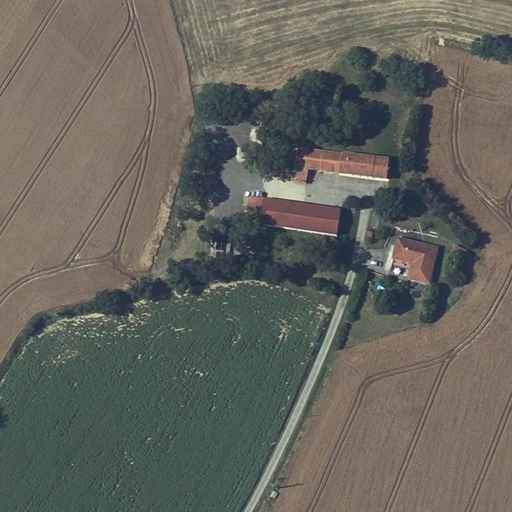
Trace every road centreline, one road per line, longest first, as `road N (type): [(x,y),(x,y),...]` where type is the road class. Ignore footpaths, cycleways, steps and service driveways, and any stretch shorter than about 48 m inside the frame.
road 1 (unclassified): [(355,236),(246,511)]
road 2 (track): [(173,0),(207,116),(239,171)]
